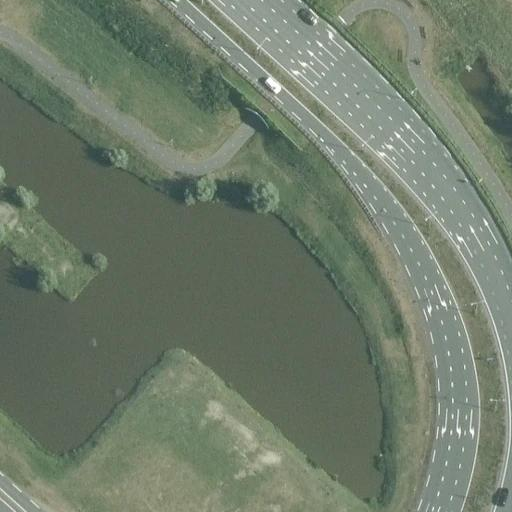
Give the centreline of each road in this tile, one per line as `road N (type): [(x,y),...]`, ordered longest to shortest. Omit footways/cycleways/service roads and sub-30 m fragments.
road 1 (secondary): [(177,0),(352,160),(423,258),(457,380),(455,448),(439,511)]
road 2 (secondary): [(511,304),(480,229),(448,181),(260,0)]
